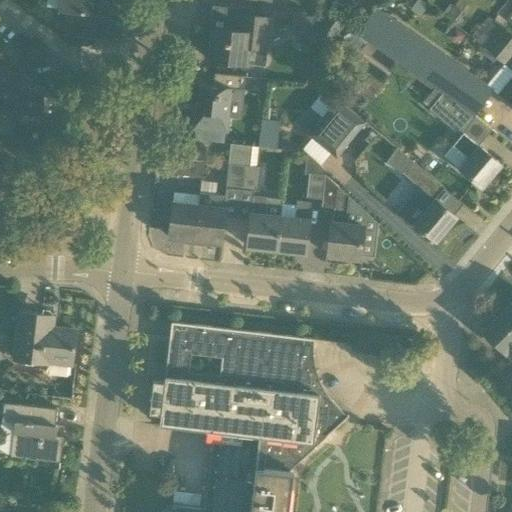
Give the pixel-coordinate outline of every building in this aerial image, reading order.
[(93,4),(93,0),(58,0),(57,10),(64,11),(63,23),(97,27),(100,5),(93,4)] [(356,33),(433,87),(474,116),(492,90),(375,8),(356,33)] [(270,18),(232,13),(232,14),(237,15),(235,31),(212,28),(208,60),(246,64),(247,47),(266,49),(270,18)] [(314,17),(293,14),(291,30),(299,31),(297,43),(310,45),(314,17)] [(345,25),(329,14),(315,34),(332,45),(345,25)] [(478,44),(488,53),(502,65),(511,52),(511,35),(494,20),(476,41),(479,44),(478,44)] [(0,117),(0,108),(15,109),(14,125),(17,74),(9,74),(9,67),(0,66),(0,117)] [(241,76),(234,75),(214,73),(213,86),(200,85),(198,103),(195,103),(192,128),(227,132),(231,95),(239,96),(241,76)] [(17,74),(14,125),(26,126),(26,117),(42,118),(43,82),(35,82),(35,75),(17,74)] [(511,77),(498,93),(505,100),(504,101),(511,107),(511,77)] [(474,116),(433,87),(425,97),(426,98),(423,102),(429,108),(429,109),(460,134),(461,133),(462,134),(474,116)] [(337,98),(308,135),(336,157),(365,121),(337,98)] [(261,145),(280,147),(282,120),(264,118),(261,145)] [(461,133),(460,134),(451,145),(452,146),(443,157),(466,175),(481,187),(501,164),(478,145),(477,146),(462,134),(461,133)] [(250,166),(251,146),(246,145),(230,144),(228,163),(244,165),(250,166)] [(187,159),(202,161),(204,161),(206,147),(188,145),(187,159)] [(306,197),(321,199),(324,175),(325,171),(308,157),(306,157),(304,173),(308,174),(306,197)] [(202,161),(187,159),(177,158),(175,175),(200,178),(202,161)] [(417,187),(395,213),(411,226),(414,223),(420,229),(436,242),(456,217),(434,199),(444,188),(428,175),(411,161),(402,172),(401,173),(417,187)] [(244,165),(228,163),(225,187),(242,189),(244,165)] [(261,167),(250,166),(244,165),(242,189),(258,191),(261,167)] [(375,233),(377,221),(324,175),(321,199),(320,206),(333,207),(327,255),(341,257),(341,256),(358,257),(357,259),(358,259),(362,231),(375,233)] [(199,191),(199,195),(193,240),(220,243),(224,207),(222,207),(224,194),(199,191)] [(168,237),(193,240),(199,195),(173,192),(168,237)] [(246,246),(275,250),(281,205),(281,199),(266,197),(252,195),(246,246)] [(295,207),(281,205),(275,250),(304,253),(310,201),(296,200),(295,207)] [(511,302),(483,331),(511,360),(511,302)] [(17,332),(13,358),(47,362),(46,371),(48,374),(66,376),(69,375),(70,364),(71,364),(75,330),(53,328),(55,316),(41,314),(19,312),(17,332)] [(177,339),(179,323),(171,322),(169,338),(177,339)] [(282,511),(284,503),(285,503),(285,502),(284,502),(285,488),(287,488),(287,487),(286,487),(287,471),(348,416),(347,415),(346,416),(327,396),(327,395),(324,391),(322,387),(319,382),(321,381),(321,380),(313,383),(310,374),(318,371),(317,370),(315,371),(315,370),(314,365),(313,360),(312,355),(312,350),(312,345),(313,340),(314,340),(314,339),(179,323),(177,339),(173,377),(165,376),(164,382),(152,381),(151,393),(149,409),(151,409),(160,410),(159,426),(213,432),(204,508),(198,508),(171,504),(170,511),(167,511),(168,511),(167,511),(166,511),(282,511)] [(0,439),(0,453),(11,455),(11,457),(40,460),(41,454),(60,457),(62,437),(53,436),(56,408),(4,402),(0,439)]
